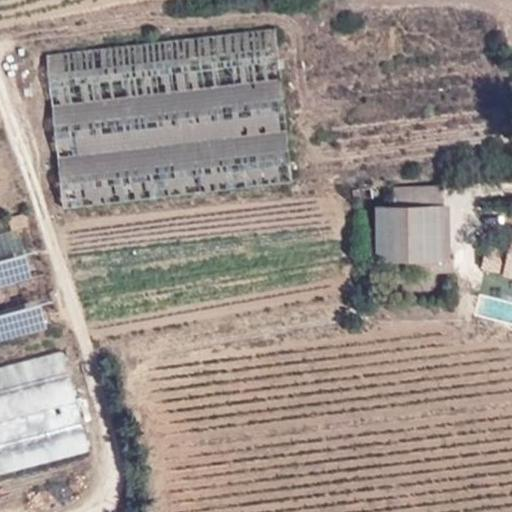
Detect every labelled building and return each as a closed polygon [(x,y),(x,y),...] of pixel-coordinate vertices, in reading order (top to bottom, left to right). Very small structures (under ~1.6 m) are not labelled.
[(234,135),(285,130),(281,87),(270,88),(265,29),(139,40),(141,60),(221,53),(224,81),(199,83),(201,103),(222,101),(223,118),(233,117),(234,135)] [(511,181),(486,183),(488,202),(511,200),(511,181)] [(419,252),(448,250),(446,184),(402,185),(402,203),(380,203),(383,253),(385,253),(419,252)] [(511,232),(509,242),(498,239),(489,265),(511,270),(511,232)] [(457,254),(457,250),(448,250),(419,252),(420,263),(420,264),(425,264),(427,275),(464,266),(461,253),(457,254)] [(419,252),(385,253),(389,270),(420,263),(419,252)]
